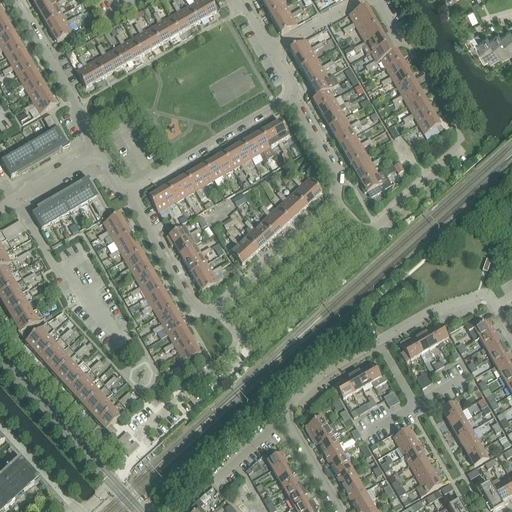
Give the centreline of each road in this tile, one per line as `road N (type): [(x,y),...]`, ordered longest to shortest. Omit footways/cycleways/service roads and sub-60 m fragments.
road 1 (residential): [(338,511),(284,408),(324,371),(432,309),(483,294),(496,304)]
road 2 (tertiary): [(139,511),(0,353)]
road 3 (residential): [(127,191),(293,95)]
road 4 (residential): [(140,434),(242,340),(215,309)]
road 5 (residential): [(98,154),(15,0)]
road 6 (residential): [(335,200),(365,234),(460,149)]
road 7 (residential): [(215,309),(335,200)]
road 8 (residential): [(215,309),(196,311),(127,191)]
